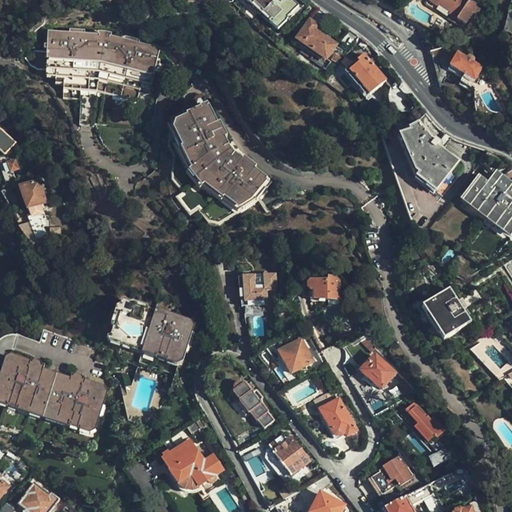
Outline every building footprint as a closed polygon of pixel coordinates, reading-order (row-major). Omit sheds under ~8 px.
[(242,0),(257,15),(272,0),(242,0)] [(272,0),(257,15),(274,31),(296,9),(287,0),(272,0)] [(430,0),(429,2),(438,8),(440,5),(451,12),(449,14),(456,18),(465,24),(472,13),(476,15),(481,5),(474,1),(475,0),(430,0)] [(453,22),(456,18),(449,14),(451,12),(440,5),(438,8),(429,2),(427,6),(453,22)] [(511,11),(507,10),(501,31),(511,34),(511,11)] [(480,31),(485,22),(479,18),(473,27),(480,31)] [(332,47),(311,31),(313,27),(306,23),(294,42),(322,61),(332,47)] [(46,31),(43,73),(53,74),(52,78),(63,79),(62,83),(62,84),(97,86),(138,97),(139,93),(139,91),(142,92),(143,88),(149,89),(160,47),(110,34),(109,39),(97,37),(97,34),(46,31)] [(425,45),(427,54),(443,48),(440,39),(425,45)] [(438,73),(437,75),(444,79),(457,86),(458,84),(460,79),(456,77),(445,71),(455,55),(449,51),(442,53),(440,56),(434,57),(438,73)] [(429,54),(435,79),(437,75),(438,73),(434,57),(429,54)] [(463,60),(455,55),(445,71),(456,77),(458,74),(462,76),(460,79),(458,84),(473,93),(480,81),(475,79),(480,70),(472,65),(472,64),(472,63),(472,62),(472,61),(472,60),(471,59),(470,58),(469,58),(468,57),(467,57),(466,57),(465,58),(464,59),(463,60)] [(383,82),(360,57),(345,71),(367,97),(383,82)] [(435,79),(437,85),(441,86),(441,85),(441,84),(441,83),(442,82),(442,81),(443,80),(444,80),(444,79),(437,75),(435,79)] [(97,86),(62,84),(62,91),(98,95),(136,104),(138,97),(97,86)] [(472,95),(473,93),(458,84),(457,86),(472,95)] [(267,183),(232,157),(225,147),(206,109),(200,112),(199,110),(184,118),(186,123),(172,131),(181,150),(179,150),(190,171),(188,173),(203,190),(206,187),(224,201),(225,201),(241,212),(249,201),(253,203),(267,183)] [(455,164),(434,148),(436,144),(432,141),(430,143),(417,126),(408,129),(409,133),(399,137),(415,178),(413,180),(434,194),(455,164)] [(0,130),(0,152),(3,156),(14,144),(0,130)] [(0,172),(7,187),(18,183),(12,173),(12,166),(9,162),(4,164),(3,163),(0,164),(0,172)] [(511,184),(495,173),(487,184),(480,178),(462,203),(510,238),(511,236),(511,184)] [(20,189),(26,211),(35,208),(39,206),(45,204),(37,183),(20,189)] [(35,208),(41,229),(42,229),(40,222),(44,221),(39,206),(35,208)] [(27,219),(35,242),(43,239),(44,239),(41,229),(35,208),(26,211),(29,218),(27,219)] [(246,291),(247,306),(270,305),(269,295),(277,294),(275,274),(239,277),(241,291),(246,291)] [(338,302),(338,288),(343,288),(342,278),(331,278),(331,281),(327,281),(327,283),(309,283),(309,301),(338,302)] [(470,325),(446,291),(420,309),(444,342),(470,325)] [(178,366),(182,364),(192,329),(191,324),(155,313),(155,314),(148,312),(147,309),(132,305),(129,307),(123,305),(116,310),(110,329),(112,333),(110,339),(107,341),(109,345),(178,366)] [(375,347),(367,338),(359,343),(369,353),(375,347)] [(313,363),(301,342),(279,354),(291,376),(313,363)] [(361,375),(367,380),(378,390),(393,374),(374,357),(360,374),(361,375)] [(0,408),(90,436),(93,435),(106,396),(103,390),(84,384),(83,382),(72,379),(70,381),(42,372),(42,369),(32,366),(31,368),(11,361),(6,364),(0,382),(0,408)] [(361,375),(349,380),(353,387),(367,380),(361,375)] [(273,422),(261,405),(264,402),(257,393),(254,396),(244,384),(241,386),(239,385),(236,385),(235,387),(234,389),(234,392),(232,393),(262,431),(273,422)] [(406,397),(413,393),(407,385),(403,388),(404,389),(404,390),(404,391),(404,392),(404,393),(406,397)] [(317,410),(328,403),(324,397),(313,403),(317,410)] [(354,432),(337,402),(318,412),(335,440),(343,435),(345,438),(354,432)] [(447,430),(435,418),(432,420),(416,405),(405,415),(430,442),(433,440),(434,442),(447,430)] [(245,435),(232,442),(239,454),(252,446),(245,435)] [(280,438),(274,442),(278,448),(270,455),(289,478),(302,468),(308,463),(289,439),(284,443),(280,438)] [(224,473),(213,457),(205,462),(200,454),(208,449),(203,442),(195,447),(191,441),(169,455),(167,453),(162,456),(163,459),(161,460),(163,463),(179,488),(179,489),(182,490),(184,491),(187,492),(191,492),(194,492),(198,491),(208,484),(210,486),(213,486),(215,484),(216,482),(216,479),(224,473)] [(278,448),(274,442),(264,450),(260,460),(280,483),(292,485),(306,474),(302,468),(289,478),(270,455),(278,448)] [(380,497),(389,492),(398,487),(400,488),(411,481),(397,459),(382,469),(383,471),(367,481),(378,499),(380,497)] [(50,511),(58,501),(50,494),(50,495),(33,483),(23,496),(25,497),(17,507),(23,511),(50,511)] [(288,501),(301,492),(298,488),(290,489),(281,494),(286,502),(288,501)] [(263,499),(270,511),(275,509),(282,505),(275,492),(263,499)] [(395,502),(389,492),(380,497),(386,507),(395,502)] [(480,511),(488,511),(481,494),(475,497),(476,499),(480,511)] [(341,511),(344,507),(319,496),(311,511),(341,511)] [(414,511),(407,498),(380,511),(414,511)] [(480,511),(476,499),(471,502),(472,506),(464,509),(463,507),(455,510),(454,511),(480,511)] [(286,502),(282,505),(275,509),(276,511),(294,511),(288,501),(286,502)]
